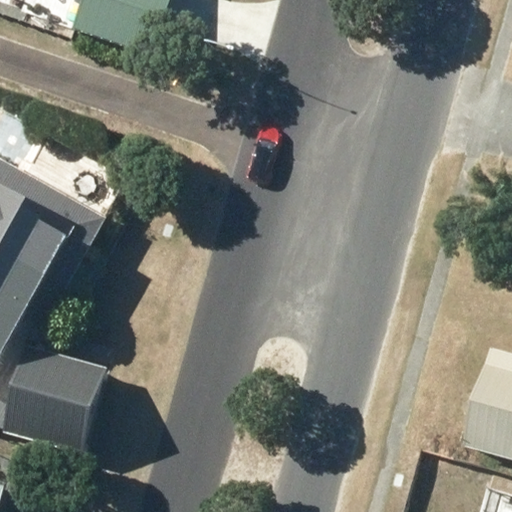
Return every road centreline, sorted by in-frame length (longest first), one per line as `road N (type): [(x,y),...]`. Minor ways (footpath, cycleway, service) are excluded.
road 1 (residential): [(458,0),(303,511)]
road 2 (residential): [(189,511),(326,0)]
road 3 (unknown): [(0,52),(325,144),(409,150)]
